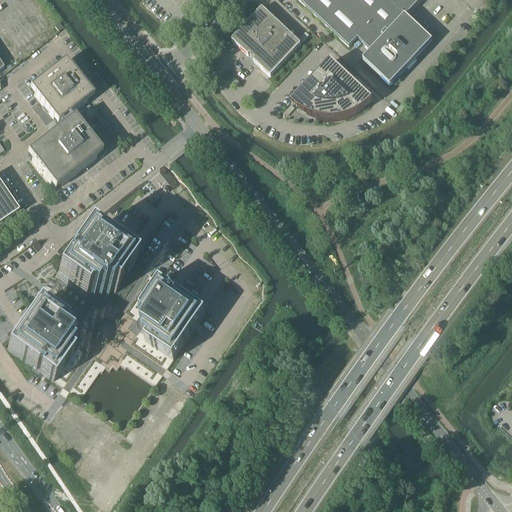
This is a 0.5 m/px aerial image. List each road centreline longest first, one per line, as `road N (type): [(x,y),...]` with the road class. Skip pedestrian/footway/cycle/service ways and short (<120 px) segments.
road 1 (unclassified): [(497,511),(199,131)]
road 2 (primary): [(511,170),(261,511)]
road 3 (primary): [(306,511),(511,226)]
road 4 (unclassified): [(0,260),(39,234),(70,232),(199,131)]
